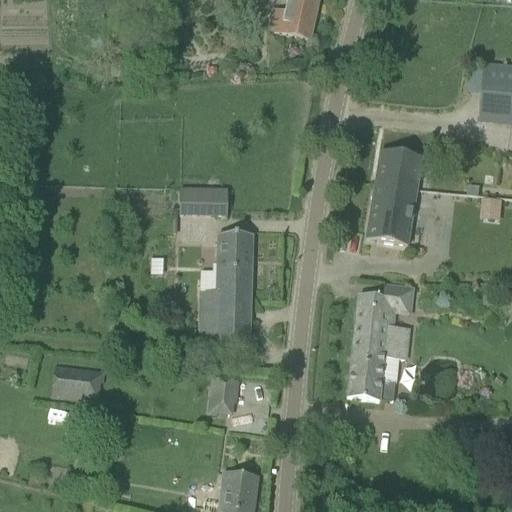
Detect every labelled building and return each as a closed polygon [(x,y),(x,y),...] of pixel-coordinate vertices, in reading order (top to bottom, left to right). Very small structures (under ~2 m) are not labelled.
[(281,37),(308,43),(317,0),(287,0),(284,15),(270,12),(265,35),(280,38),(281,37)] [(110,80),(131,80),(131,60),(109,60),(110,80)] [(477,125),(511,128),(511,70),(484,67),(479,121),(477,121),(477,125)] [(364,242),(405,248),(419,160),(377,153),(368,212),(370,213),(369,223),(367,223),(364,242)] [(178,192),(177,218),(225,219),(225,193),(178,192)] [(500,204),(482,202),(481,216),(499,218),(500,204)] [(199,293),(198,340),(213,349),(228,349),(248,350),(251,238),(231,237),(216,237),(216,267),(215,293),(199,293)] [(345,402),(378,405),(378,403),(392,405),(394,385),(396,363),(404,363),(407,332),(392,330),(394,310),(410,311),(412,291),(383,288),(381,302),(357,299),(345,402)] [(103,375),(54,369),(50,400),(80,403),(80,400),(96,402),(98,386),(102,387),(103,375)] [(204,418),(234,421),(238,386),(208,382),(204,418)] [(252,511),(257,481),(223,476),(218,511),(252,511)]
